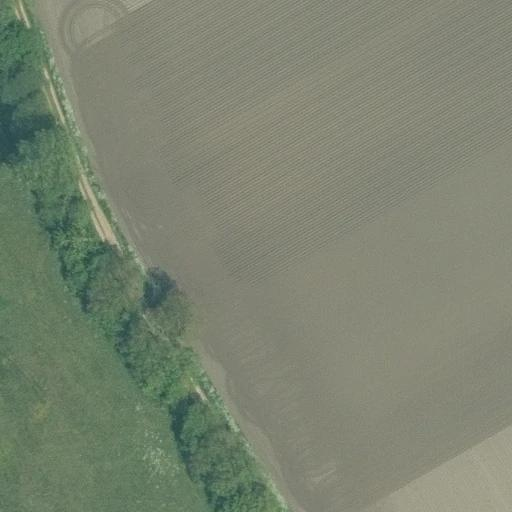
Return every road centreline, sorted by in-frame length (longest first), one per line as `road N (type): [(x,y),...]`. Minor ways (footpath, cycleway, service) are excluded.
road 1 (track): [(189,384),(97,222),(17,0)]
road 2 (track): [(189,384),(265,511)]
